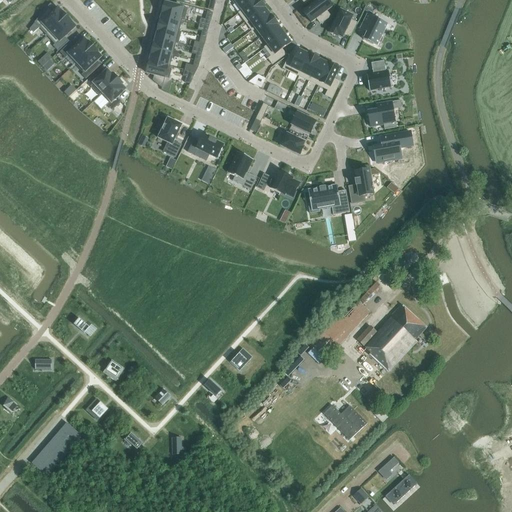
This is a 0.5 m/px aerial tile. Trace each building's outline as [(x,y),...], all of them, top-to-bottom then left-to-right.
[(230,0),(234,4),(235,3),(241,11),(242,11),(256,0),(230,0)] [(241,11),(238,13),(245,22),(264,8),(258,0),(256,0),(242,11),(241,11)] [(325,0),(319,0),(303,12),(311,23),(316,19),(320,24),(330,17),(326,12),(331,8),(325,0)] [(165,3),(162,15),(182,20),(182,21),(184,21),(187,9),(165,3)] [(48,8),(35,23),(47,36),(66,18),(58,9),(53,13),(48,8)] [(264,8),(245,22),(252,31),(255,29),(271,16),(270,16),(264,8),(265,8),(264,8)] [(340,11),(329,34),(337,38),(337,37),(342,39),(344,34),(350,37),(356,24),(351,21),(352,17),(340,11)] [(366,33),(362,40),(377,47),(387,25),(366,14),(359,29),(357,28),(357,29),(366,33)] [(162,15),(158,27),(179,32),(182,21),(182,20),(162,15)] [(271,16),(255,29),(261,37),(277,25),(271,16)] [(66,18),(47,36),(55,45),(54,47),(58,51),(68,42),(64,37),(75,27),(66,18)] [(277,25),(261,37),(267,45),(268,46),(284,34),(277,26),(278,26),(277,25)] [(158,27),(155,38),(176,44),(178,44),(181,32),(179,32),(158,27)] [(267,45),(264,48),(271,57),(268,59),(272,65),(285,55),(282,50),(290,43),(284,34),(268,46),(267,45)] [(155,38),(152,50),(173,55),(177,56),(178,53),(174,52),(176,44),(155,38)] [(75,39),(60,53),(65,57),(66,56),(75,65),(93,48),(88,43),(88,44),(84,39),(80,43),(75,39)] [(85,79),(100,65),(97,61),(101,57),(97,53),(93,48),(75,65),(83,74),(81,75),(85,79)] [(152,50),(149,62),(170,67),(170,66),(173,55),(152,50)] [(288,58),(283,69),(299,77),(309,55),(299,50),(294,60),(288,58)] [(309,55),(299,77),(309,81),(319,60),(309,55)] [(319,60),(309,81),(318,86),(329,64),(328,64),(319,60)] [(366,76),(369,91),(391,88),(388,72),(385,72),(384,61),(371,64),(373,74),(366,76)] [(149,62),(146,74),(147,74),(169,80),(172,67),(170,66),(170,67),(149,62)] [(329,64),(318,86),(328,91),(325,96),(331,99),(340,82),(334,80),(339,69),(329,64)] [(100,71),(90,81),(93,84),(90,87),(100,97),(101,95),(117,79),(113,75),(112,76),(107,71),(104,74),(100,71)] [(258,76),(249,83),(261,89),(265,79),(258,76)] [(117,79),(101,95),(109,104),(107,106),(112,111),(121,102),(116,98),(125,90),(120,85),(122,84),(117,79)] [(270,85),(267,92),(278,97),(282,90),(270,85)] [(72,87),(68,91),(72,95),(76,91),(72,87)] [(378,111),(368,113),(370,128),(383,125),(384,130),(396,128),(393,110),(402,108),(400,101),(376,105),(378,111)] [(263,104),(258,115),(263,117),(268,106),(263,104)] [(320,108),(317,115),(323,117),(326,111),(320,108)] [(297,113),(291,125),(310,134),(316,122),(297,113)] [(258,115),(255,120),(260,123),(263,117),(258,115)] [(182,126),(167,119),(158,139),(167,143),(163,152),(175,158),(181,146),(174,142),(182,126)] [(286,134),(280,146),(299,156),(303,148),(302,147),(304,143),(286,134)] [(382,150),(374,151),(376,164),(400,159),(398,149),(404,148),(402,134),(380,138),(382,150)] [(142,136),(138,145),(140,146),(144,139),(147,141),(148,139),(142,136)] [(194,140),(188,153),(194,156),(197,150),(217,159),(223,146),(203,136),(199,143),(194,140)] [(250,191),(256,178),(246,173),(252,160),(252,161),(253,160),(237,152),(236,153),(237,153),(227,173),(245,182),(243,187),(250,191)] [(208,168),(205,175),(212,178),(215,171),(208,168)] [(355,181),(356,186),(348,187),(351,205),(365,202),(364,196),(374,195),(372,188),(373,188),(373,185),(372,186),(369,170),(354,173),(355,181)] [(264,175),(257,188),(263,191),(266,186),(284,195),(285,194),(292,198),(299,184),(292,180),(292,179),(278,172),(274,180),(264,175)] [(308,204),(309,214),(319,212),(319,210),(331,208),(333,216),(349,213),(345,191),(338,192),(336,186),(308,191),(310,204),(308,204)] [(340,314),(341,315),(329,327),(311,346),(325,360),(344,341),(370,313),(359,302),(353,308),(349,305),(340,314)] [(415,341),(426,329),(401,306),(392,316),(393,317),(387,323),(386,322),(376,333),(370,327),(357,341),(370,353),(369,355),(388,373),(416,343),(415,341)] [(84,334),(89,328),(79,319),(74,325),(84,334)] [(250,358),(243,351),(232,363),(239,370),(250,358)] [(35,370),(51,370),(51,360),(35,360),(35,361),(37,361),(37,370),(35,370)] [(113,363),(106,372),(115,379),(122,370),(113,363)] [(209,381),(204,386),(216,397),(220,391),(209,381)] [(163,390),(155,399),(162,406),(171,397),(163,390)] [(8,398),(3,407),(7,410),(6,411),(10,415),(20,408),(8,398)] [(96,401),(88,411),(97,420),(106,410),(96,401)] [(332,406),(323,415),(349,441),(367,424),(349,406),(341,415),(332,406)] [(67,424),(32,464),(46,476),(81,436),(67,424)] [(126,440),(137,450),(142,444),(131,434),(126,440)] [(181,438),(172,439),(172,456),(181,456),(181,438)] [(394,459),(384,467),(389,472),(398,464),(394,459)] [(409,476),(386,496),(395,505),(417,485),(409,476)] [(360,505),(368,498),(361,490),(353,497),(360,505)]
